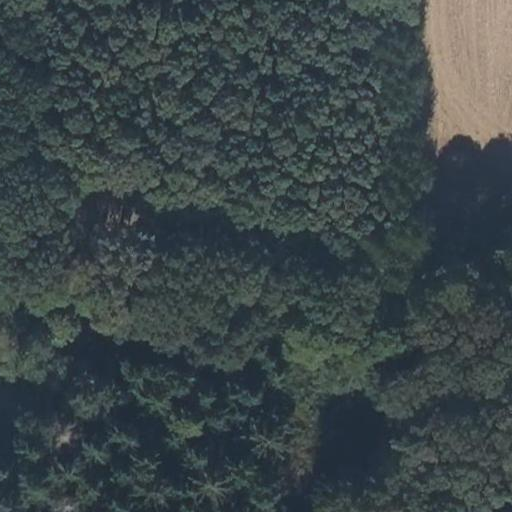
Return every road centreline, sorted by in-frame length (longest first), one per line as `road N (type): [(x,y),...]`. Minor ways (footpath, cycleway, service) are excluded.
road 1 (track): [(316,511),(359,376),(433,213),(425,0)]
road 2 (track): [(0,185),(310,256),(409,263)]
